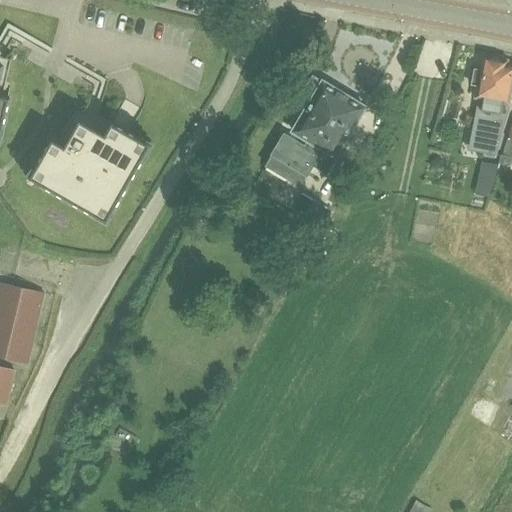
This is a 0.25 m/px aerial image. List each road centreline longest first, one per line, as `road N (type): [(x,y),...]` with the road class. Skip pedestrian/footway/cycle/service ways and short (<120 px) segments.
road 1 (residential): [(18,441),(238,67),(261,0)]
road 2 (track): [(442,10),(391,144),(404,185),(447,210)]
road 3 (secondary): [(511,22),(378,0)]
